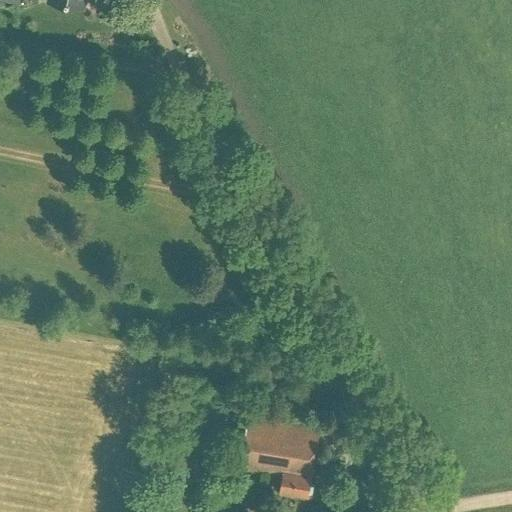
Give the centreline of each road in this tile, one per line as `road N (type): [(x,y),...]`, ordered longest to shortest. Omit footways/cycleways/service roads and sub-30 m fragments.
road 1 (unclassified): [(430,511),(156,23)]
road 2 (unknown): [(0,156),(246,195)]
